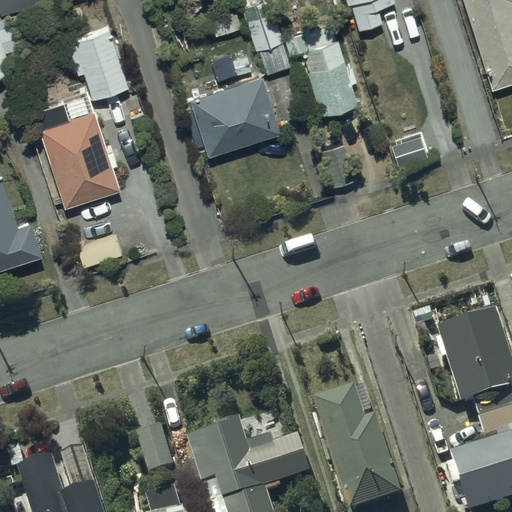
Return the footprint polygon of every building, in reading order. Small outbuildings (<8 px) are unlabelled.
[(0,0),(0,10),(33,0),(0,0)] [(234,0),(252,48),(280,38),(278,32),(266,0),(234,0)] [(270,0),(278,32),(299,27),(292,0),(270,0)] [(341,0),(342,2),(347,1),(355,26),(378,20),(373,4),(386,0),(341,0)] [(401,0),(387,4),(404,61),(432,53),(416,0),(401,0)] [(511,0),(458,0),(484,86),(511,77),(511,1),(511,0)] [(333,22),(282,36),(287,52),(298,49),(316,113),(354,102),(349,82),(355,80),(350,62),(345,64),(333,22)] [(72,37),(88,96),(127,85),(111,26),(72,37)] [(229,73),(231,81),(187,94),(204,152),(275,131),(258,73),(246,77),(243,68),(229,73)] [(31,111),(60,204),(116,186),(91,108),(67,115),(62,101),(31,111)] [(318,147),(328,185),(354,178),(345,140),(318,147)] [(0,263),(42,250),(31,216),(18,220),(0,162),(0,263)] [(456,405),(469,400),(482,438),(493,434),(495,440),(446,456),(463,511),(471,511),(511,499),(511,401),(508,388),(511,386),(511,370),(493,311),(432,331),(456,405)] [(309,400),(345,511),(396,495),(371,416),(361,419),(351,387),(309,400)] [(198,485),(206,511),(269,511),(263,494),(276,489),(274,484),(305,474),(293,437),(269,445),(266,438),(243,446),(235,422),(182,439),(198,485)] [(132,435),(144,474),(171,466),(159,427),(132,435)] [(104,511),(96,485),(63,496),(52,461),(18,472),(30,511),(104,511)] [(178,511),(178,510),(174,510),(169,491),(141,499),(144,511),(178,511)]
